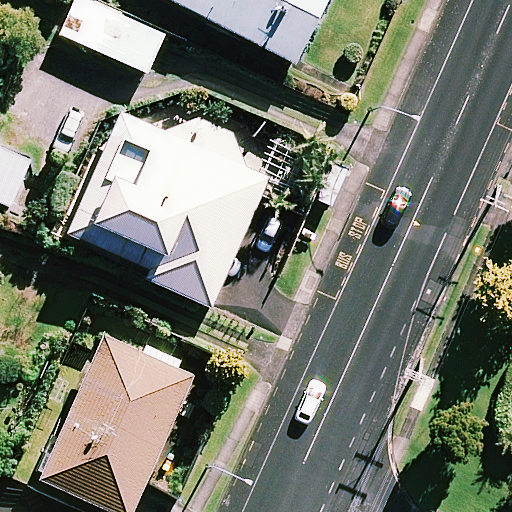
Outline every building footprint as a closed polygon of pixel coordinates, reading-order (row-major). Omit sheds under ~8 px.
[(163,30),(93,0),(71,0),(59,31),(147,68),(163,30)] [(181,0),(294,55),(320,0),(181,0)] [(268,170),(120,106),(92,170),(67,229),(146,263),(142,272),(211,302),(268,170)] [(0,138),(0,197),(9,201),(31,153),(0,138)] [(127,511),(193,371),(102,328),(36,470),(125,511),(127,511)]
